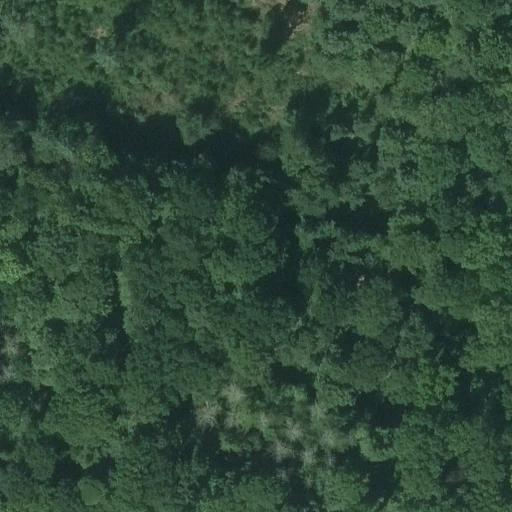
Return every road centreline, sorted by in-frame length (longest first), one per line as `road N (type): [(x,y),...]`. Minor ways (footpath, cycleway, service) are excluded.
road 1 (track): [(0,294),(511,406)]
road 2 (track): [(256,347),(268,511)]
